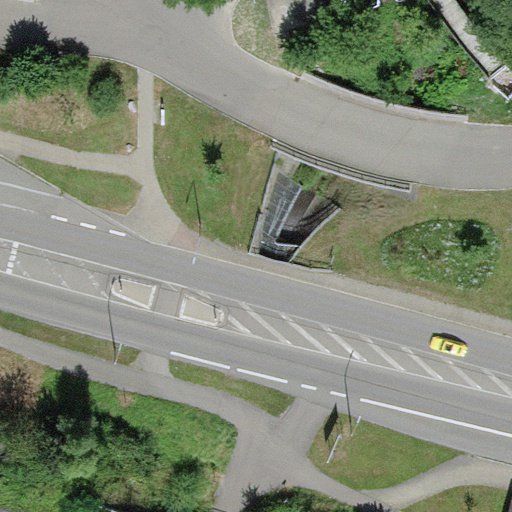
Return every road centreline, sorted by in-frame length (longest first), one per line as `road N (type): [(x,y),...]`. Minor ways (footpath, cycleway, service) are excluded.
road 1 (secondary): [(511,362),(0,227)]
road 2 (secondary): [(0,295),(511,421)]
road 3 (unclassified): [(511,159),(426,151),(348,131),(149,41)]
road 4 (residential): [(149,41),(0,14)]
road 5 (track): [(312,373),(285,447),(239,483)]
